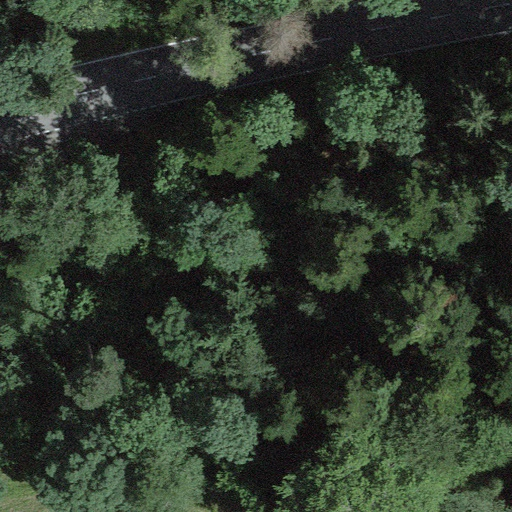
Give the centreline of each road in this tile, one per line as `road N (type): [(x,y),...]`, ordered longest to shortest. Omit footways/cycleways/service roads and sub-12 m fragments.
road 1 (tertiary): [(0,117),(386,29)]
road 2 (tertiary): [(386,29),(511,5)]
